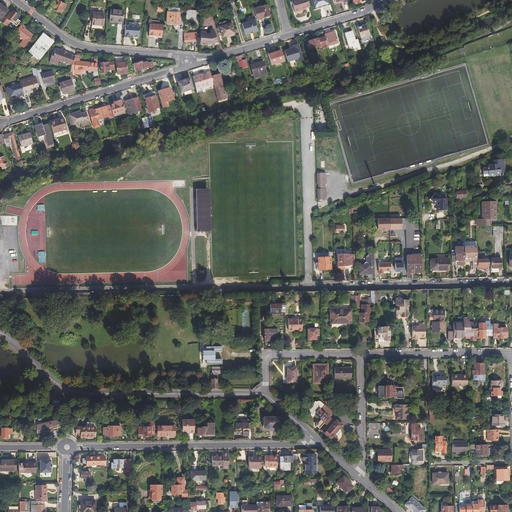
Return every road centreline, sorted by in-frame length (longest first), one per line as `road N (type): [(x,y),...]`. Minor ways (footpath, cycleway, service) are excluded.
road 1 (tertiary): [(0,333),(55,383),(82,392),(264,393)]
road 2 (residential): [(320,444),(73,447)]
road 3 (track): [(308,204),(477,155),(511,136)]
road 4 (residential): [(511,281),(309,286)]
road 5 (residential): [(0,123),(187,60)]
road 6 (residential): [(12,0),(75,45),(187,60)]
road 7 (residential): [(360,354),(511,353)]
road 8 (residential): [(264,393),(271,354),(360,354)]
road 9 (residential): [(360,354),(359,479)]
